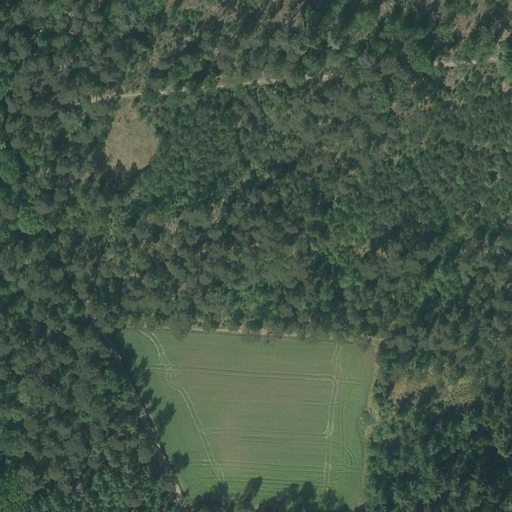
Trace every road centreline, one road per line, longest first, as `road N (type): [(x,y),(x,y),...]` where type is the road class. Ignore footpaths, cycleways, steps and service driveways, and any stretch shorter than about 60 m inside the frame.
road 1 (track): [(0,112),(511,61)]
road 2 (track): [(92,319),(511,348)]
road 3 (track): [(92,319),(0,120)]
road 4 (track): [(184,511),(92,319)]
